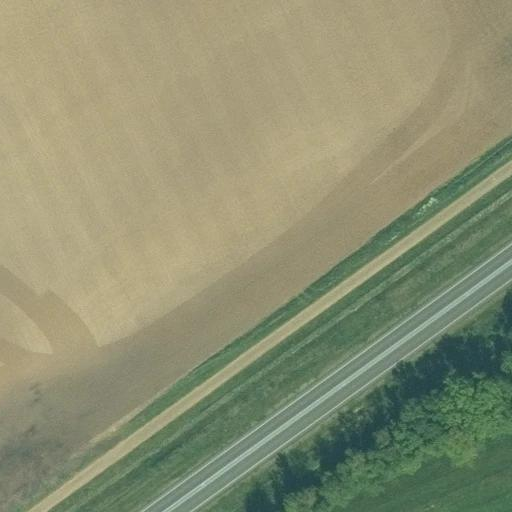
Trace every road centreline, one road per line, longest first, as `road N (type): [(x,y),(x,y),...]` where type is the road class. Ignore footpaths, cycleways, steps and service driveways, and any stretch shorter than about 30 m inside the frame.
road 1 (unclassified): [(32,511),(511,165)]
road 2 (trunk): [(164,511),(511,259)]
